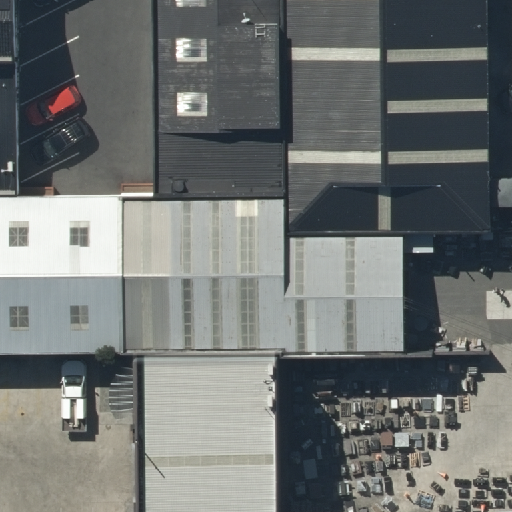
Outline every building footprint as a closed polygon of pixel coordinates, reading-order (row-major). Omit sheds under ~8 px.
[(12,0),(0,0),(0,54),(12,55),(12,0)] [(275,0),(148,0),(148,192),(277,192),(275,0)] [(493,233),(491,0),(285,0),(292,235),(493,233)] [(13,74),(0,74),(0,193),(14,194),(13,74)] [(0,355),(290,353),(290,357),(410,355),(408,234),(290,235),(289,197),(0,200),(0,355)] [(128,377),(130,511),(272,511),(271,378),(128,377)]
